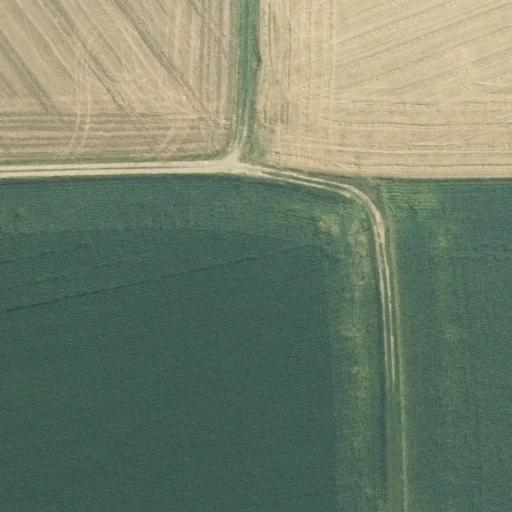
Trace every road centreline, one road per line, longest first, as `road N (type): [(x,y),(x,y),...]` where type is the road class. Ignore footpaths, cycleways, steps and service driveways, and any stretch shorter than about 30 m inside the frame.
road 1 (track): [(0,170),(232,155),(354,178),(377,196),(402,511)]
road 2 (track): [(249,0),(247,123),(232,155)]
